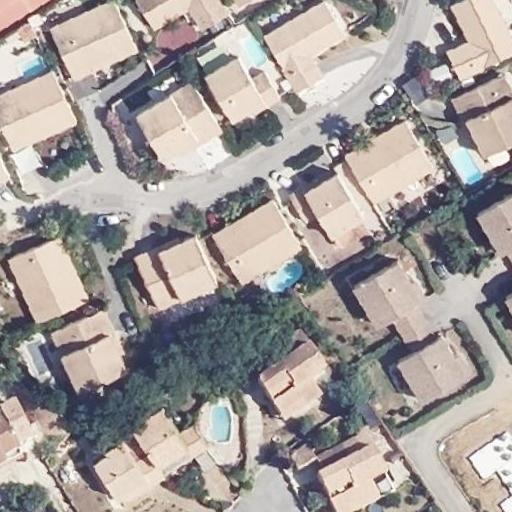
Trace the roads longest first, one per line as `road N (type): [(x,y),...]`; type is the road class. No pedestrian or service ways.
road 1 (residential): [(61,196),(211,195),(330,129),(392,81),(417,0)]
road 2 (residential): [(467,511),(422,444),(511,390)]
road 3 (residential): [(511,373),(445,262)]
